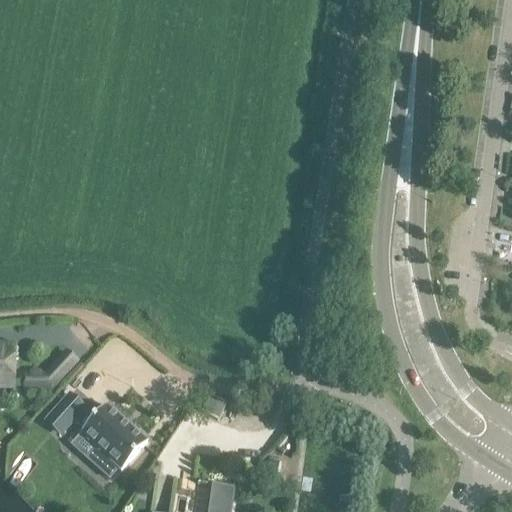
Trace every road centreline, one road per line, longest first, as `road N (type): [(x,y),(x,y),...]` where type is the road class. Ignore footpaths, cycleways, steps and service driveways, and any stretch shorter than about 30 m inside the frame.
road 1 (secondary): [(418,19),(383,226),(383,296),(415,392),(450,435),(492,464)]
road 2 (secondary): [(511,424),(458,378),(423,292),(418,19)]
road 3 (residential): [(470,301),(510,0)]
road 4 (unclassified): [(305,387),(312,380),(356,397),(399,425),(405,461),(397,511)]
